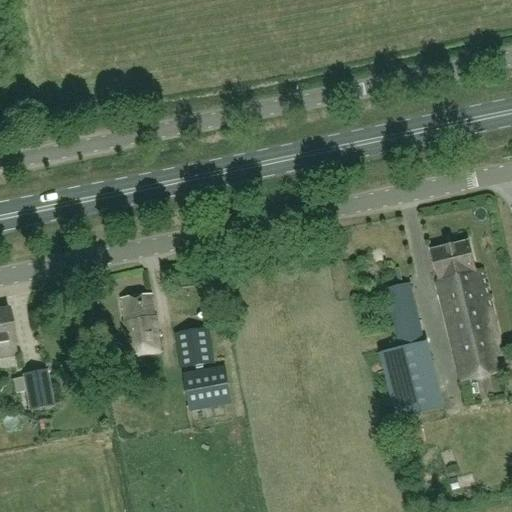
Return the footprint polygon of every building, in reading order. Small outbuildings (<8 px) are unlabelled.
[(483,272),(477,273),(469,242),(431,251),(439,283),(437,283),(461,383),(499,374),(495,358),(503,356),(483,272)] [(442,408),(410,283),(386,289),(401,349),(382,354),(398,419),(442,408)] [(152,294),(121,298),(130,357),(161,352),(152,294)] [(0,358),(17,355),(14,342),(15,342),(9,308),(0,309),(0,358)] [(211,329),(175,335),(180,369),(216,363),(211,329)] [(185,374),(191,411),(231,404),(224,367),(185,374)] [(48,370),(22,375),(29,412),(55,407),(48,370)]
